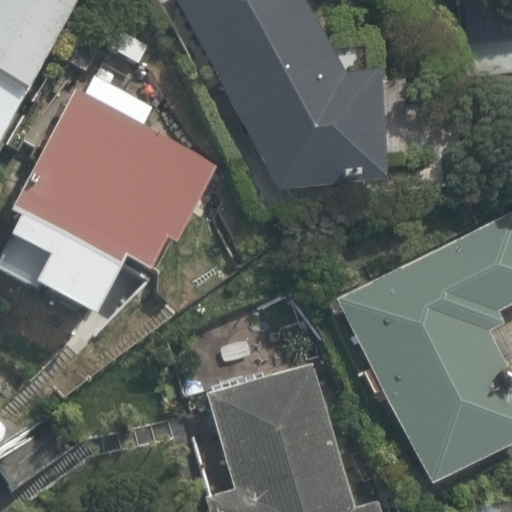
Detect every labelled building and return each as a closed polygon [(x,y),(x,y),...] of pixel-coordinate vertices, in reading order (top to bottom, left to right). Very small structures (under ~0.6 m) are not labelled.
[(0,0),(0,172),(86,0),(0,0)] [(306,0),(174,0),(278,213),(400,154),(365,82),(350,89),(306,0)] [(83,78),(18,230),(168,294),(221,171),(142,137),(154,108),(83,78)] [(511,238),(503,221),(337,305),(440,509),(511,472),(511,421),(478,355),(511,337),(511,238)] [(352,511),(305,374),(204,409),(233,491),(210,499),(214,511),(352,511)]
